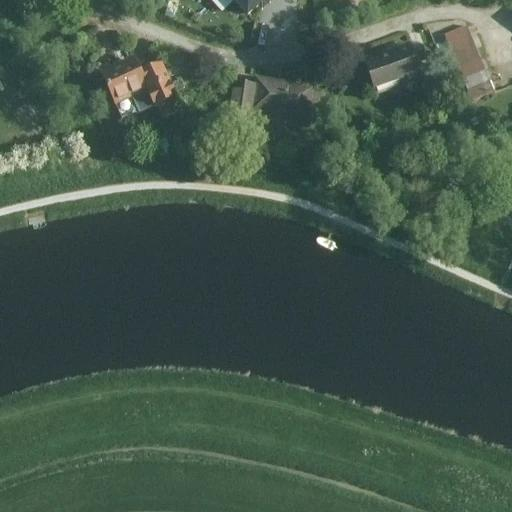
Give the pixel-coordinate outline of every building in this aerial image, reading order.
[(230,0),(247,19),(268,0),(230,0)] [(496,96),(468,30),(447,39),(475,105),(496,96)] [(410,47),(366,61),(378,100),(422,86),(410,47)] [(135,60),(100,76),(116,110),(147,95),(157,114),(180,103),(164,68),(144,78),(135,60)] [(316,88),(256,79),(255,87),(251,114),(311,123),(316,88)] [(251,114),(255,87),(237,85),(231,119),(249,121),(251,114)]
